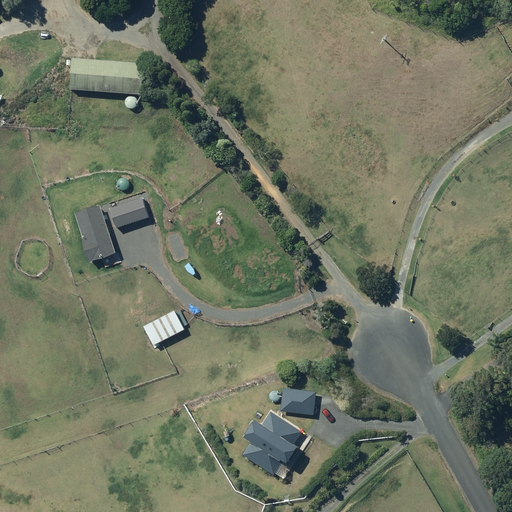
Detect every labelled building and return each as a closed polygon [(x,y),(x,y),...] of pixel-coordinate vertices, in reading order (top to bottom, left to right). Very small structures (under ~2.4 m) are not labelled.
[(72,58),(70,89),(144,94),(146,62),(72,58)] [(116,228),(148,217),(142,198),(109,208),(116,228)] [(90,261),(116,253),(100,205),(74,214),(90,261)] [(153,345),(184,329),(183,327),(187,324),(180,311),(175,313),(174,310),(143,326),(153,345)] [(280,411),(313,415),(316,392),(283,388),(280,411)] [(302,432),(270,411),(261,424),(254,420),(243,437),(250,442),(242,455),(273,475),(283,461),(286,463),(288,460),(290,461),(299,447),(294,444),(302,432)]
